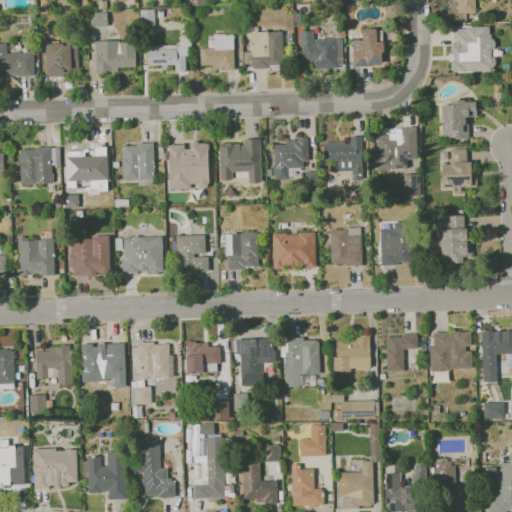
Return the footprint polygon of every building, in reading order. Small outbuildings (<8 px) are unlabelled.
[(454,0),(455,13),(475,12),(474,0),(454,0)] [(92,12),(93,26),(107,26),(106,12),(92,12)] [(495,71),(494,56),(492,56),(491,27),(450,27),(451,72),(495,71)] [(352,40),(353,66),(383,65),(382,29),(363,29),(363,40),(352,40)] [(301,62),(314,61),(314,67),(342,67),(342,38),(313,39),(313,30),(300,31),(301,62)] [(282,67),(282,31),(251,32),(251,67),(282,67)] [(214,34),(214,47),(199,48),(200,68),(234,67),(233,33),(214,34)] [(95,41),(96,72),(117,72),(117,67),(136,67),(135,40),(95,41)] [(6,53),(6,43),(0,43),(0,75),(34,75),(33,52),(6,53)] [(78,75),(78,43),(46,43),(46,75),(78,75)] [(147,45),(146,65),(174,66),(174,71),(185,72),(186,54),(188,54),(188,46),(147,45)] [(468,138),(467,116),(476,116),(475,100),(451,100),(451,104),(441,105),(442,139),(468,138)] [(417,159),(416,127),(394,128),(395,134),(376,134),(378,169),(406,168),(406,159),(417,159)] [(361,136),(350,136),(350,141),(323,142),(323,160),(337,160),(338,171),(351,170),(351,180),(362,179),(361,136)] [(220,180),(232,179),(232,171),(247,171),(248,182),(261,182),(260,138),(243,139),(243,143),(218,144),(220,180)] [(288,179),(288,168),(307,167),(306,138),(285,139),(285,144),(273,144),(274,179),(288,179)] [(208,142),(187,142),(187,144),(168,144),(169,188),(209,188),(208,142)] [(154,179),(153,144),(122,144),(123,180),(154,179)] [(103,149),(91,150),(91,145),(69,146),(69,167),(89,167),(89,178),(103,178),(103,149)] [(52,183),(51,165),(60,164),(60,147),(19,148),(20,184),(52,183)] [(450,149),(450,164),(441,164),(442,187),(453,187),(453,193),(464,193),(464,187),(477,187),(476,168),(468,169),(467,148),(450,149)] [(420,196),(419,174),(402,174),(402,197),(420,196)] [(78,206),(77,189),(61,190),(62,207),(78,206)] [(465,215),(439,216),(440,257),(451,257),(451,263),(462,263),(462,257),(472,256),(471,239),(465,239),(465,215)] [(381,264),(413,263),(411,221),(393,222),(393,228),(379,229),(381,264)] [(361,264),(361,228),(330,229),(330,265),(361,264)] [(257,232),(225,233),(226,268),(258,268),(257,232)] [(316,267),(315,232),(272,233),(273,268),(316,267)] [(205,234),(176,235),(177,271),(208,271),(208,255),(205,255),(205,234)] [(162,236),(122,236),(122,272),(162,272),(162,236)] [(54,274),(54,238),(18,238),(18,275),(54,274)] [(511,329),(481,331),(481,382),(497,382),(496,354),(511,353),(511,329)] [(430,332),(431,370),(472,369),(471,348),(470,331),(430,332)] [(417,348),(417,335),(385,336),(386,371),(404,371),(403,349),(417,348)] [(238,338),(239,385),(263,385),(263,362),(273,362),(273,338),(238,338)] [(319,374),(318,338),(285,339),(286,386),(300,386),(300,374),(319,374)] [(370,369),(369,338),(334,338),(335,370),(370,369)] [(139,378),(173,377),(172,353),(169,353),(169,342),(138,343),(139,378)] [(219,372),(218,346),(208,346),(208,342),(186,342),(186,372),(219,372)] [(126,387),(125,354),(119,354),(119,344),(87,345),(88,379),(115,379),(115,387),(126,387)] [(36,379),(48,378),(47,367),(58,367),(58,384),(72,384),(71,345),(48,346),(48,350),(36,351),(36,379)] [(0,388),(14,388),(13,348),(0,347),(0,388)] [(150,386),(130,387),(131,404),(151,404),(150,386)] [(233,393),(234,411),(247,411),(246,392),(233,393)] [(45,394),(29,395),(29,414),(45,414),(45,394)] [(229,400),(210,400),(211,419),(229,419),(229,400)] [(341,401),(341,418),(378,417),(378,400),(341,401)] [(503,402),(483,402),(483,418),(503,418),(503,402)] [(378,423),(369,424),(370,461),(379,461),(378,423)] [(300,456),(325,455),(325,424),(310,425),(310,438),(299,439),(300,456)] [(224,498),(223,437),(206,437),(207,484),(193,484),(193,498),(224,498)] [(160,468),(159,439),(138,440),(139,473),(142,473),(143,496),(175,495),(174,479),(167,479),(167,468),(160,468)] [(0,484),(25,484),(23,445),(8,446),(8,442),(0,442),(0,484)] [(263,445),(264,461),(279,460),(278,445),(263,445)] [(77,481),(76,448),(32,449),(33,489),(49,488),(49,487),(68,486),(68,482),(77,481)] [(107,498),(126,498),(125,451),(107,452),(107,465),(100,465),(100,455),(87,456),(88,492),(107,491),(107,498)] [(489,511),(511,511),(511,453),(508,453),(509,462),(501,462),(501,476),(497,476),(497,493),(488,493),(489,511)] [(277,480),(260,480),(259,460),(242,460),(242,501),(277,500),(277,480)] [(342,507),(373,506),(372,461),(360,461),(361,471),(338,472),(338,497),(342,497),(342,507)] [(471,511),(471,485),(455,486),(454,461),(438,461),(439,511),(471,511)] [(417,511),(417,484),(426,484),(425,463),(413,463),(413,486),(400,486),(400,472),(385,472),(385,511),(417,511)] [(292,506),(323,505),(322,488),(314,488),(313,468),(300,469),(300,464),(291,464),(292,506)]
